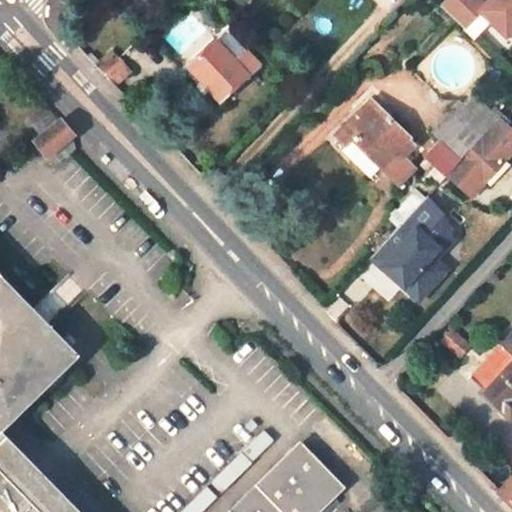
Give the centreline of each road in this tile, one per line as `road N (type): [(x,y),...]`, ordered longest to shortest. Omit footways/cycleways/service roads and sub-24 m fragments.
road 1 (secondary): [(475,511),(3,15)]
road 2 (unknown): [(198,221),(373,14)]
